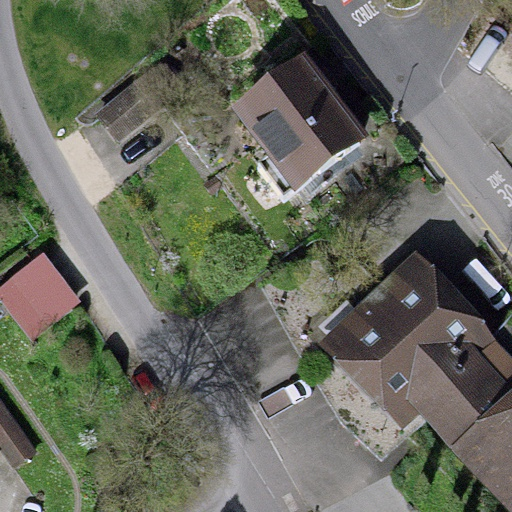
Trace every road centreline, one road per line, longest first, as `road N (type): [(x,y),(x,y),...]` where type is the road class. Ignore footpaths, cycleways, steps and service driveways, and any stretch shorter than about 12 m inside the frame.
road 1 (residential): [(262,511),(30,158)]
road 2 (residential): [(511,209),(402,63)]
